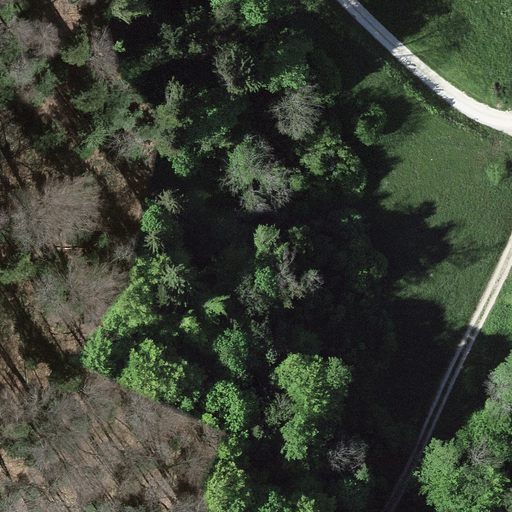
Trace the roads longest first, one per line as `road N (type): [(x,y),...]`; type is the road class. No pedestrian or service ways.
road 1 (track): [(511,250),(388,511)]
road 2 (track): [(345,0),(459,98),(511,114)]
